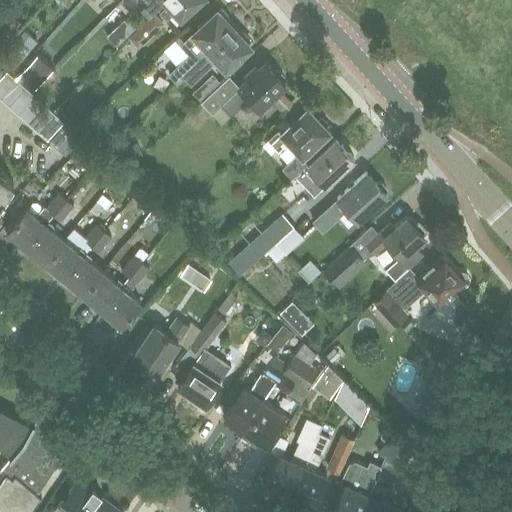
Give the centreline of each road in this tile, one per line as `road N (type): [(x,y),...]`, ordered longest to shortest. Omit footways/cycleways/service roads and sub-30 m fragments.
road 1 (secondary): [(306,0),(511,223)]
road 2 (unclassified): [(191,511),(0,330)]
road 3 (unclassified): [(444,511),(511,322)]
